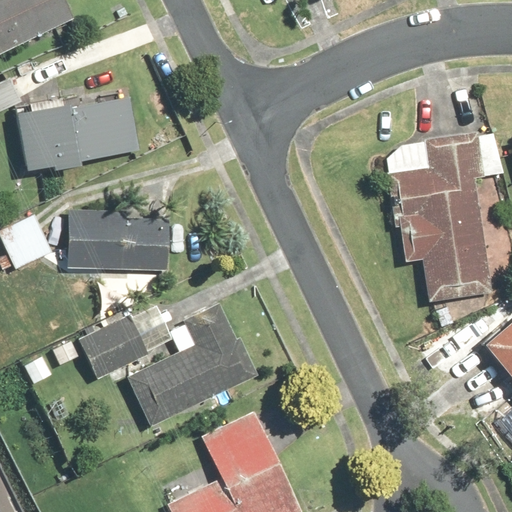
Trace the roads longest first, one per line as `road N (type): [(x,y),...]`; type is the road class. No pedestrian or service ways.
road 1 (residential): [(426,511),(244,125)]
road 2 (residential): [(244,125),(382,51),(457,27),(511,28)]
road 3 (residential): [(244,125),(178,0)]
